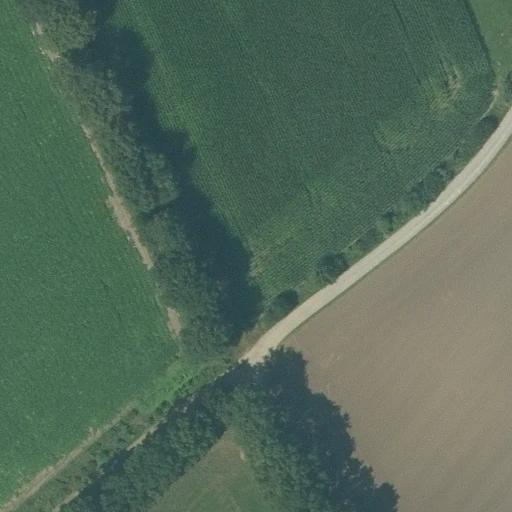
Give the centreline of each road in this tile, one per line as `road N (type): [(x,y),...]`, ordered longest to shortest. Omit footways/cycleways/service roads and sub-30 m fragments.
road 1 (track): [(242,363),(77,0)]
road 2 (track): [(511,117),(425,215),(242,363)]
road 3 (track): [(61,511),(242,363)]
road 4 (track): [(242,363),(326,511)]
